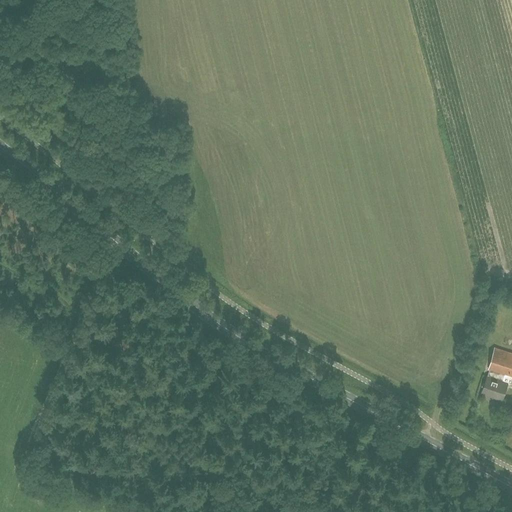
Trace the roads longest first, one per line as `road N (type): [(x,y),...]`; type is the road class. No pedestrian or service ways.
road 1 (primary): [(511,487),(254,350),(0,151)]
road 2 (track): [(113,239),(67,354)]
